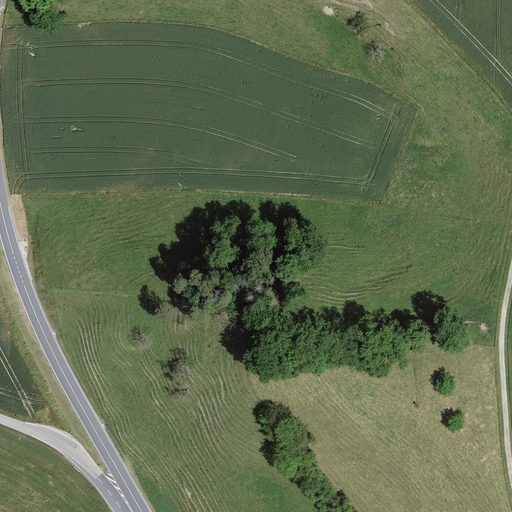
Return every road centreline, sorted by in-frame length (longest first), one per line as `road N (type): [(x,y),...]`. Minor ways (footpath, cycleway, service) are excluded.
road 1 (tertiary): [(141,511),(43,332),(0,196)]
road 2 (track): [(511,481),(501,333),(511,261)]
